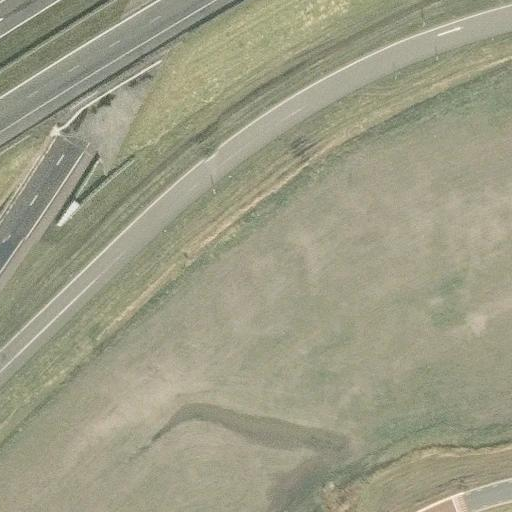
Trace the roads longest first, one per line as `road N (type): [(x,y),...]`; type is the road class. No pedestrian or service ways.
road 1 (motorway): [(0,365),(156,213),(286,110),(391,55),(511,13)]
road 2 (motorway): [(0,243),(161,0)]
road 3 (motorway): [(0,114),(185,0)]
